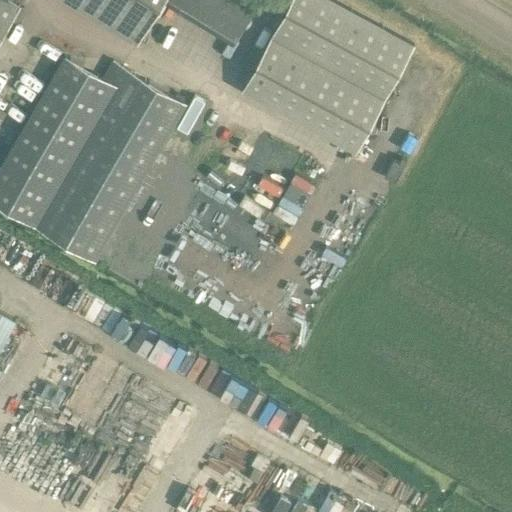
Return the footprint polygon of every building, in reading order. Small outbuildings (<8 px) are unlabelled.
[(0,0),(0,41),(22,4),(14,0),(0,0)] [(73,0),(138,40),(162,0),(73,0)] [(408,42),(330,0),(292,0),(244,89),(351,147),(408,42)] [(104,79),(63,56),(0,167),(0,197),(94,254),(186,102),(113,62),(104,79)] [(0,346),(17,318),(0,307),(0,346)]
